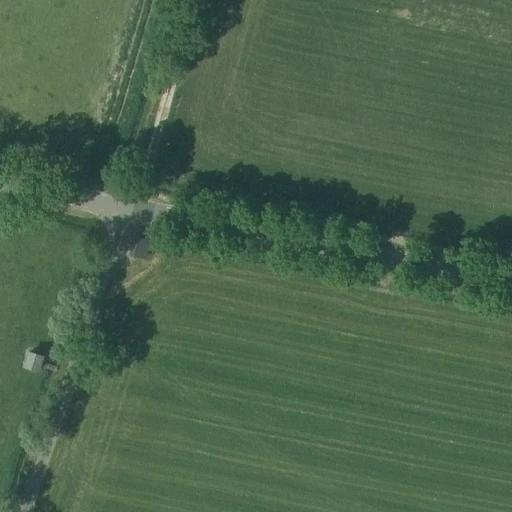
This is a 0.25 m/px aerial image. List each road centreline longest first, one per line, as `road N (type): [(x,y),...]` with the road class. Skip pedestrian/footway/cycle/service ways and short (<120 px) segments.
road 1 (residential): [(511,288),(0,188)]
road 2 (track): [(186,0),(125,212)]
